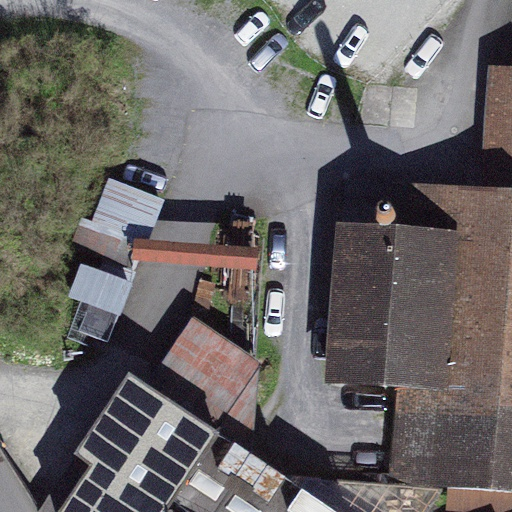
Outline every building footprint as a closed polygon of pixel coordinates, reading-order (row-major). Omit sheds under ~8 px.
[(511,76),(496,76),(490,163),(511,164),(511,76)] [(70,248),(136,274),(165,200),(109,178),(89,229),(79,225),(70,248)] [(405,390),(397,485),(511,494),(511,202),(350,189),(333,384),(405,390)] [(86,258),(69,307),(119,324),(135,274),(86,258)] [(64,511),(320,511),(248,465),(251,368),(189,325),(145,393),(130,381),(79,457),(95,469),(64,511)]
